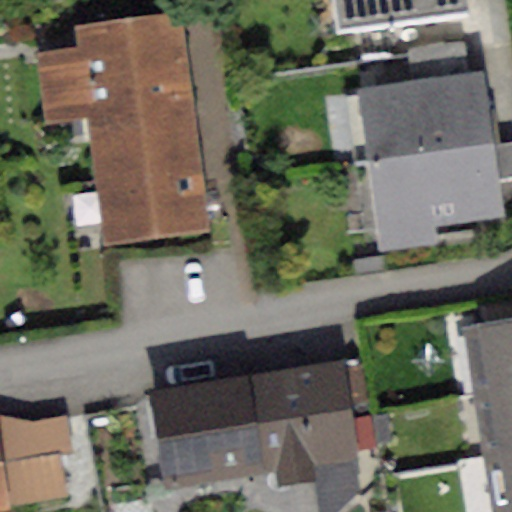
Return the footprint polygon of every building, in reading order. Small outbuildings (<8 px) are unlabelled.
[(463,0),(331,0),(336,32),(466,14),(463,0)] [(80,55),(40,59),(48,131),(86,127),(100,251),(206,239),(181,14),(77,25),(80,55)] [(358,91),(368,162),(489,148),(481,76),(358,91)] [(489,148),(368,162),(378,251),(432,245),(430,228),(498,220),(489,148)] [(511,321),(468,329),(478,396),(511,391),(511,321)] [(340,362),(150,392),(165,486),(278,468),(280,481),(312,476),(318,511),(339,511),(361,494),(340,362)] [(511,391),(478,396),(488,458),(511,454),(511,391)] [(34,424),(0,417),(0,462),(8,509),(64,499),(56,454),(68,452),(62,420),(34,424)] [(511,511),(511,454),(488,458),(495,511),(511,511)]
